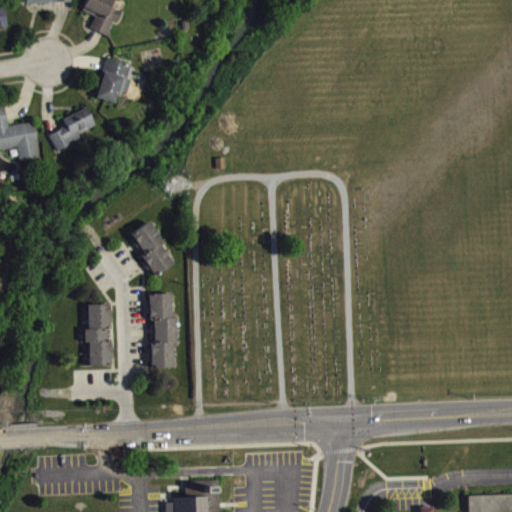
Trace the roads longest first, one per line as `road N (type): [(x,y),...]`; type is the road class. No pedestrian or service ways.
road 1 (primary): [(0,437),(340,419)]
road 2 (primary): [(340,419),(511,414)]
